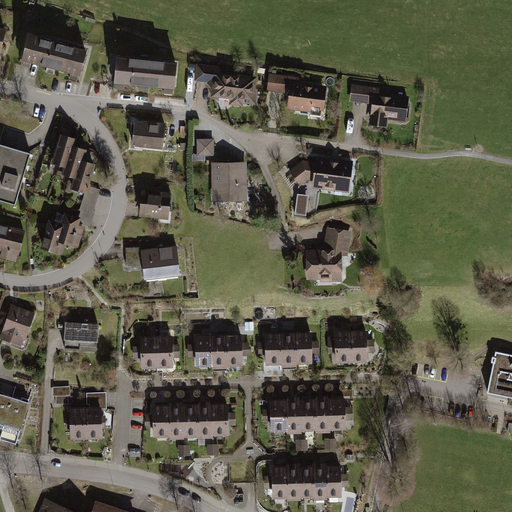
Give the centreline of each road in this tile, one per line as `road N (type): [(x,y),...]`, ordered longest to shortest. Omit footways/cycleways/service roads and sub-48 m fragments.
road 1 (residential): [(70,104),(193,113),(259,144),(354,146)]
road 2 (residential): [(0,277),(53,279),(75,270),(108,233),(121,180),(115,157),(70,104)]
road 3 (residential): [(0,464),(116,478),(209,511)]
